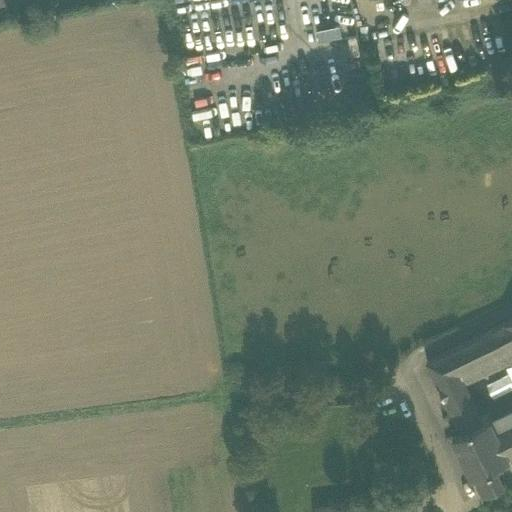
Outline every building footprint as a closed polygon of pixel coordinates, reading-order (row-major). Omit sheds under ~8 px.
[(427,361),(438,384),(461,372),(511,347),(511,336),(505,323),(427,361)] [(438,384),(447,403),(470,392),(461,372),(438,384)] [(484,420),(470,392),(447,403),(461,431),(484,420)] [(511,406),(491,416),(511,457),(509,457),(511,464),(511,406)] [(494,465),(509,457),(511,457),(491,416),(484,420),(461,431),(453,434),(473,475),(494,465)] [(473,475),(482,495),(503,484),(494,465),(473,475)] [(316,506),(316,511),(417,511),(416,495),(316,506)]
